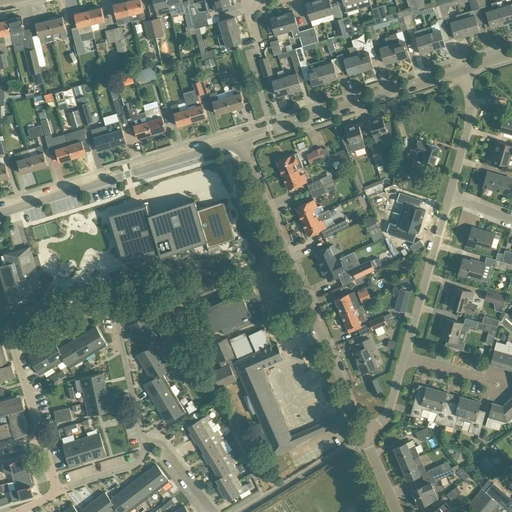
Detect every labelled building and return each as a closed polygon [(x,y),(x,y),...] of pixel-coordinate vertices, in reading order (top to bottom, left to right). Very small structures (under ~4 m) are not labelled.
[(140,0),(129,0),(127,1),(130,14),(132,21),(144,18),(143,12),(144,11),(140,0)] [(170,12),(171,12),(167,0),(153,0),(155,8),(157,15),(170,11),(170,12)] [(167,0),(171,12),(174,11),(175,15),(185,13),(189,28),(195,26),(192,17),(189,2),(183,3),(182,0),(167,0)] [(204,0),(208,12),(231,5),(229,0),(204,0)] [(311,20),(322,16),(317,0),(315,0),(306,3),(311,20)] [(329,0),(317,0),(322,16),(333,13),(335,20),(334,20),(339,35),(347,33),(343,18),(338,4),(331,6),(329,0)] [(356,0),(343,0),(347,12),(359,9),(356,0)] [(369,0),(356,0),(359,9),(371,5),(369,0)] [(418,11),(414,0),(407,0),(410,9),(412,13),(418,11)] [(422,0),(414,0),(418,11),(421,10),(425,9),(422,0)] [(480,10),(476,0),(470,0),(474,11),(480,10)] [(476,0),(480,10),(486,8),(483,0),(476,0)] [(500,0),(496,1),(503,23),(511,20),(511,3),(504,6),(501,0),(500,0)] [(130,14),(127,1),(113,4),(117,18),(119,25),(124,23),(123,16),(130,14)] [(486,11),(491,27),(503,23),(496,1),(492,3),(493,9),(486,11)] [(439,5),(443,18),(449,16),(447,8),(445,3),(439,5)] [(435,11),(438,19),(443,18),(439,5),(436,6),(434,6),(435,11)] [(421,10),(423,15),(435,11),(434,6),(426,9),(425,9),(421,10)] [(101,7),(88,10),(91,24),(99,22),(100,29),(106,28),(104,21),(105,21),(101,7)] [(385,7),(379,8),(383,22),(385,21),(389,20),(387,16),(385,7)] [(383,22),(379,8),(373,10),(376,20),(377,24),(381,22),(383,22)] [(91,24),(88,10),(74,13),(79,34),(93,31),(91,24)] [(282,15),(287,31),(292,30),(294,38),(300,36),(303,46),(310,44),(306,29),(299,31),(293,11),(282,15)] [(192,17),(194,22),(207,19),(205,13),(192,17)] [(403,16),(407,29),(415,27),(411,13),(403,16)] [(458,19),(450,22),(455,38),(467,34),(462,18),(461,13),(457,15),(458,19)] [(475,14),(462,18),(467,34),(480,30),(475,14)] [(276,35),(287,31),(282,15),(271,18),(276,35)] [(11,34),(13,43),(27,40),(24,31),(25,31),(21,16),(8,20),(11,34)] [(63,16),(49,20),(52,34),(60,32),(61,39),(67,37),(65,30),(66,30),(63,16)] [(343,18),(347,33),(353,31),(352,27),(349,16),(343,18)] [(399,22),(401,31),(407,29),(403,16),(400,17),(397,17),(399,22)] [(222,33),(218,35),(238,29),(235,17),(219,21),(222,33)] [(389,20),(385,21),(387,26),(399,22),(397,17),(389,20)] [(160,18),(152,20),(156,39),(165,37),(160,18)] [(198,40),(201,40),(203,39),(199,27),(208,25),(207,19),(194,22),(195,26),(198,40)] [(8,20),(0,21),(0,42),(0,44),(6,42),(4,36),(11,34),(8,20)] [(52,34),(49,20),(35,23),(39,37),(41,44),(47,43),(54,41),(53,36),(52,34)] [(156,39),(152,20),(144,22),(149,41),(156,39)] [(431,25),(426,27),(433,48),(445,45),(440,29),(433,31),(431,25)] [(368,28),(372,41),(378,39),(375,29),(374,26),(368,28)] [(121,27),(113,29),(116,41),(124,39),(121,27)] [(314,27),(306,29),(310,44),(314,43),(319,41),(314,27)] [(433,48),(426,27),(414,31),(421,52),(433,48)] [(116,41),(113,29),(106,31),(109,43),(116,41)] [(238,29),(218,35),(221,47),(226,45),(226,46),(242,41),(238,29)] [(332,37),(333,42),(347,38),(346,33),(332,37)] [(390,35),(390,36),(397,59),(409,56),(404,40),(399,42),(396,33),(390,35)] [(354,46),(361,70),(373,66),(370,56),(375,54),(370,35),(367,36),(365,42),(354,37),(352,38),(354,46)] [(387,45),(380,48),(385,63),(397,59),(390,36),(385,38),(387,45)] [(327,43),(330,54),(336,52),(333,42),(332,37),(325,39),(327,43)] [(278,39),(270,42),(274,55),(277,54),(282,52),(278,39)] [(116,42),(119,53),(127,52),(124,41),(116,42)] [(302,46),(296,48),(301,65),(303,72),(309,70),(307,64),(308,64),(304,51),(302,46)] [(343,53),(337,55),(341,68),(347,66),(349,74),(361,70),(354,46),(349,47),(351,56),(344,58),(343,53)] [(37,54),(35,48),(25,50),(30,74),(32,74),(40,72),(41,72),(39,66),(37,54)] [(282,52),(277,54),(279,59),(291,54),(297,73),(285,76),(289,92),(302,88),(300,84),(306,82),(303,72),(301,65),(296,48),(282,52)] [(205,52),(201,53),(203,59),(216,55),(215,49),(205,52)] [(37,54),(39,66),(46,65),(43,52),(37,54)] [(72,52),(66,55),(70,63),(77,60),(72,52)] [(136,60),(134,53),(126,54),(128,62),(136,60)] [(0,55),(0,68),(0,69),(9,67),(5,54),(0,55)] [(260,59),(265,75),(272,73),(267,57),(260,59)] [(205,61),(207,69),(217,66),(214,59),(205,61)] [(324,59),(319,61),(325,81),(337,77),(333,62),(326,64),(324,59)] [(308,64),(307,64),(309,70),(313,85),(325,81),(319,61),(308,64)] [(142,69),(134,72),(136,79),(144,77),(142,69)] [(144,71),(147,81),(155,78),(153,69),(144,71)] [(280,78),(273,80),(277,96),(289,92),(285,76),(283,70),(278,71),(280,78)] [(94,73),(96,80),(103,78),(101,71),(94,73)] [(43,83),(40,72),(32,74),(35,85),(43,83)] [(221,78),(224,88),(230,86),(227,76),(221,78)] [(105,80),(107,88),(114,86),(112,78),(105,80)] [(206,78),(200,80),(200,81),(204,92),(210,91),(206,78)] [(200,81),(193,83),(196,95),(199,94),(204,92),(200,81)] [(234,94),(226,96),(230,110),(245,105),(238,84),(232,86),(234,94)] [(55,92),(59,109),(76,105),(72,88),(55,92)] [(216,91),(210,93),(213,101),(212,101),(216,114),(230,110),(226,96),(225,92),(217,94),(216,91)] [(118,96),(113,97),(118,114),(124,112),(119,99),(118,96)] [(200,97),(186,101),(187,102),(188,108),(192,121),(206,117),(200,97)] [(134,125),(138,138),(152,133),(146,112),(138,114),(136,107),(129,109),(127,102),(124,103),(123,98),(119,99),(124,112),(128,126),(134,125)] [(87,102),(78,105),(84,124),(93,121),(87,102)] [(178,103),(172,105),(174,112),(178,126),(192,121),(188,108),(187,102),(178,104),(178,103)] [(146,112),(152,133),(166,129),(159,105),(145,109),(146,112)] [(79,109),(68,112),(73,126),(83,123),(79,109)] [(119,120),(105,124),(112,146),(126,141),(122,128),(128,126),(124,112),(118,114),(119,120)] [(511,116),(504,115),(500,129),(510,132),(511,132),(511,116)] [(382,116),(369,120),(376,143),(379,142),(391,138),(390,121),(384,123),(382,116)] [(41,120),(45,135),(52,133),(47,118),(41,120)] [(348,136),(342,138),(348,151),(354,150),(354,151),(365,147),(364,140),(359,123),(345,127),(348,136)] [(112,146),(105,124),(92,129),(94,137),(98,150),(112,146)] [(0,146),(2,154),(8,152),(3,135),(1,135),(0,133),(0,146)] [(75,137),(67,140),(73,158),(86,153),(82,140),(80,133),(74,135),(75,137)] [(73,158),(67,140),(60,142),(59,140),(54,141),(56,148),(55,149),(59,162),(73,158)] [(425,162),(434,165),(440,147),(430,144),(418,140),(414,150),(423,153),(420,161),(425,162)] [(501,163),(507,164),(510,152),(511,152),(511,145),(497,141),(491,160),(501,163)] [(376,143),(371,144),(376,161),(384,158),(379,142),(376,143)] [(38,154),(30,156),(34,169),(48,165),(44,152),(42,145),(36,147),(38,154)] [(314,151),(307,153),(311,162),(326,156),(323,149),(322,146),(313,149),(314,151)] [(34,169),(30,156),(23,158),(21,151),(16,153),(18,160),(17,160),(21,173),(34,169)] [(341,157),(338,159),(342,167),(350,164),(345,151),(340,153),(341,157)] [(298,152),(277,161),(283,175),(297,169),(303,166),(298,152)] [(0,179),(10,177),(5,163),(0,164),(0,179)] [(297,169),(283,175),(289,189),(307,182),(303,174),(300,175),(297,169)] [(484,186),(507,193),(511,178),(488,172),(484,186)] [(320,178),(308,184),(311,190),(323,185),(320,178)] [(370,184),(373,192),(384,188),(381,180),(370,184)] [(323,185),(311,190),(313,197),(326,192),(323,185)] [(390,185),(384,188),(387,194),(396,193),(398,188),(390,185)] [(399,213),(421,221),(425,209),(418,207),(421,199),(422,199),(422,198),(399,191),(396,200),(403,202),(399,213)] [(147,203),(110,215),(115,232),(124,261),(160,250),(161,255),(206,242),(208,247),(218,244),(235,239),(224,201),(198,209),(195,199),(150,213),(147,203)] [(314,199),(296,207),(302,221),(324,211),(322,205),(318,207),(314,199)] [(324,211),(302,221),(308,235),(321,229),(326,227),(323,220),(331,216),(328,209),(324,211)] [(364,217),(373,237),(383,232),(374,213),(364,217)] [(418,232),(421,221),(399,213),(395,224),(388,222),(386,230),(387,234),(403,239),(404,239),(403,238),(406,229),(418,232)] [(333,225),(337,232),(349,226),(346,219),(333,225)] [(468,242),(490,248),(494,233),(472,226),(468,242)] [(213,245),(208,247),(210,252),(220,249),(218,244),(213,245)] [(334,244),(316,253),(322,267),(337,261),(336,258),(334,254),(338,252),(334,244)] [(404,245),(391,251),(395,260),(408,254),(404,245)] [(0,265),(0,272),(10,306),(35,299),(32,289),(42,286),(38,273),(36,266),(33,257),(30,246),(14,251),(15,254),(9,255),(11,262),(0,265)] [(500,259),(511,262),(511,250),(503,248),(500,259)] [(38,255),(33,257),(36,266),(38,273),(43,271),(38,255)] [(323,268),(321,269),(323,274),(325,274),(328,280),(339,276),(350,271),(347,266),(349,265),(345,255),(336,258),(337,261),(322,267),(323,268)] [(357,278),(367,273),(377,268),(372,258),(352,267),(357,278)] [(459,273),(480,279),(485,262),(475,260),(475,261),(463,258),(459,273)] [(494,267),(505,270),(507,262),(496,259),(494,267)] [(122,280),(119,268),(107,272),(111,283),(122,280)] [(367,273),(357,278),(356,278),(359,284),(370,279),(367,273)] [(237,293),(201,309),(211,332),(221,327),(224,335),(266,317),(250,279),(234,286),(237,293)] [(449,303),(475,310),(477,301),(472,299),(475,289),(454,283),(449,303)] [(394,309),(404,312),(405,312),(410,291),(400,289),(394,309)] [(486,297),(499,300),(501,294),(487,290),(486,297)] [(354,291),(335,299),(341,313),(354,308),(351,301),(357,298),(354,291)] [(360,305),(354,308),(341,313),(347,328),(349,332),(361,327),(360,323),(366,320),(360,305)] [(502,309),(499,319),(502,321),(509,314),(502,309)] [(130,325),(137,337),(156,327),(149,314),(130,325)] [(484,315),(482,322),(497,326),(499,319),(484,315)] [(369,322),(372,329),(386,323),(383,316),(369,322)] [(446,318),(440,337),(447,339),(445,345),(463,350),(465,342),(459,340),(462,330),(468,331),(470,325),(462,323),(462,322),(446,318)] [(489,331),(485,343),(492,345),(497,326),(482,322),(478,321),(476,328),(489,331)] [(96,326),(83,334),(94,352),(107,345),(96,326)] [(137,337),(145,350),(153,346),(156,344),(164,339),(156,327),(137,337)] [(257,423),(266,445),(271,443),(275,454),(295,445),(294,444),(333,427),(329,419),(291,436),(260,367),(283,357),(277,342),(272,345),(264,327),(249,334),(251,339),(249,340),(245,332),(230,338),(232,345),(230,346),(226,337),(211,344),(219,361),(220,361),(222,367),(212,372),(219,386),(236,379),(235,377),(241,374),(248,390),(243,392),(252,413),(257,411),(261,421),(257,423)] [(83,334),(71,342),(82,360),(94,352),(83,334)] [(351,346),(362,372),(377,366),(371,351),(374,349),(369,338),(351,346)] [(397,341),(390,339),(388,346),(395,348),(397,341)] [(54,341),(41,349),(52,367),(64,360),(63,358),(59,349),(54,341)] [(495,364),(503,367),(510,341),(507,341),(506,344),(496,341),(490,363),(491,363),(491,362),(495,363),(495,364)] [(511,342),(510,341),(503,367),(511,369),(511,368),(511,367),(511,342)] [(71,342),(59,349),(63,358),(64,360),(67,365),(68,365),(69,367),(82,360),(71,342)] [(0,436),(11,434),(11,433),(14,432),(15,436),(24,434),(22,430),(27,428),(21,409),(25,408),(22,399),(18,401),(17,396),(0,400),(0,394),(1,394),(0,390),(0,379),(11,376),(10,372),(14,371),(12,362),(8,363),(2,344),(0,344),(0,436)] [(137,354),(145,367),(163,356),(156,344),(153,346),(145,350),(137,354)] [(52,367),(41,349),(29,356),(40,375),(52,367)] [(145,367),(152,379),(160,375),(163,373),(171,369),(163,356),(145,367)] [(63,370),(57,373),(60,378),(66,375),(63,370)] [(106,385),(103,372),(80,377),(83,390),(106,385)] [(56,373),(50,377),(53,382),(54,381),(59,379),(56,373)] [(144,384),(152,397),(170,386),(163,373),(160,375),(152,379),(144,384)] [(369,381),(374,393),(381,390),(376,377),(369,381)] [(109,397),(106,385),(83,390),(86,402),(109,397)] [(152,397),(160,409),(178,398),(170,386),(152,397)] [(423,409),(430,410),(436,389),(426,386),(423,396),(416,394),(410,415),(421,418),(423,409)] [(436,389),(430,410),(428,420),(444,424),(451,404),(444,402),(447,392),(436,389)] [(462,429),(464,420),(470,399),(460,396),(457,405),(451,404),(444,424),(462,429)] [(109,397),(86,402),(89,415),(112,410),(109,397)] [(178,398),(160,409),(167,422),(185,411),(178,398)] [(503,406),(507,422),(511,420),(511,399),(511,398),(505,404),(506,405),(504,406),(503,406)] [(187,406),(186,407),(189,413),(197,408),(192,399),(187,402),(189,406),(187,406)] [(470,399),(464,420),(471,422),(469,428),(471,428),(470,432),(479,434),(485,413),(478,411),(480,402),(470,399)] [(507,422),(503,406),(502,407),(500,406),(500,405),(492,402),(485,426),(491,427),(493,421),(501,424),(507,422)] [(190,432),(193,438),(210,427),(207,422),(210,420),(207,415),(188,426),(191,431),(190,432)] [(218,425),(221,431),(229,427),(226,420),(218,425)] [(197,442),(201,447),(221,436),(220,435),(217,430),(213,432),(210,427),(193,438),(196,443),(197,442)] [(416,432),(419,439),(430,434),(428,429),(427,427),(416,432)] [(231,429),(220,435),(221,436),(222,439),(223,440),(225,438),(227,441),(235,436),(231,429)] [(100,432),(87,436),(94,458),(107,455),(100,432)] [(87,436),(75,440),(82,462),(94,458),(87,436)] [(202,453),(205,458),(224,448),(219,441),(222,439),(221,436),(201,447),(204,452),(202,453)] [(75,440),(63,444),(70,466),(82,462),(75,440)] [(394,448),(400,464),(418,456),(419,455),(415,445),(409,448),(407,442),(394,448)] [(241,450),(237,444),(231,448),(232,449),(230,451),(233,455),(240,451),(241,450)] [(210,462),(213,468),(234,456),(233,455),(230,451),(230,450),(226,452),(224,448),(205,458),(208,463),(210,462)] [(240,451),(233,455),(234,456),(236,460),(243,456),(240,451)] [(454,457),(462,460),(464,453),(456,451),(454,457)] [(478,459),(482,466),(490,461),(485,454),(478,459)] [(215,473),(217,478),(236,467),(233,462),(236,460),(234,456),(213,468),(216,473),(215,473)] [(420,474),(423,480),(452,467),(451,466),(442,470),(439,463),(426,469),(426,470),(425,471),(418,456),(400,464),(407,480),(420,474)] [(23,458),(2,464),(5,474),(11,472),(13,481),(30,476),(27,466),(26,467),(23,458)] [(156,464),(145,473),(158,490),(169,481),(156,464)] [(217,486),(220,491),(239,480),(235,474),(239,472),(236,467),(217,478),(218,478),(216,479),(219,485),(217,486)] [(423,480),(425,485),(431,482),(454,472),(452,467),(423,480)] [(145,473),(134,482),(146,499),(158,490),(145,473)] [(16,489),(10,491),(13,501),(34,495),(31,486),(33,485),(30,476),(13,481),(16,489)] [(239,480),(220,491),(224,496),(225,495),(228,501),(253,486),(250,481),(246,483),(246,482),(242,484),(239,480)] [(134,482),(122,490),(135,507),(146,499),(134,482)] [(431,482),(425,485),(412,490),(419,506),(438,498),(431,482)] [(493,482),(485,491),(498,502),(505,507),(506,507),(510,501),(501,494),(503,491),(493,482)] [(447,494),(451,500),(462,491),(457,486),(447,494)] [(482,488),(468,504),(477,511),(489,511),(498,502),(485,491),(482,488)] [(122,490),(111,499),(116,507),(118,509),(119,511),(128,511),(135,507),(122,490)] [(105,492),(93,501),(101,511),(113,511),(118,509),(116,507),(111,499),(105,492)] [(101,511),(93,501),(82,510),(83,511),(101,511)] [(445,511),(451,508),(446,502),(434,511),(445,511)]
